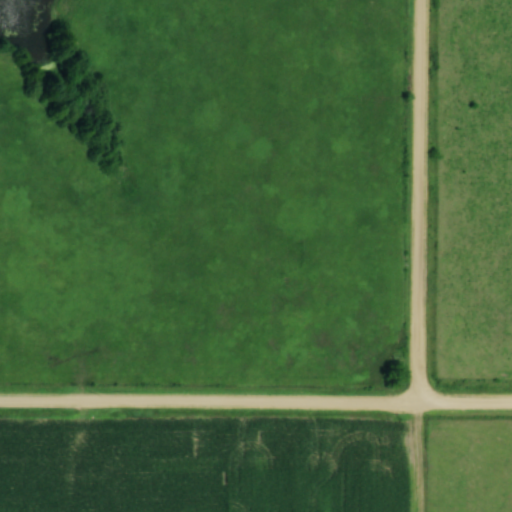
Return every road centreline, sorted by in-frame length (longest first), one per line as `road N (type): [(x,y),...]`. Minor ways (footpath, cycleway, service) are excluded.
road 1 (residential): [(0,398),(511,401)]
road 2 (residential): [(419,402),(423,0)]
